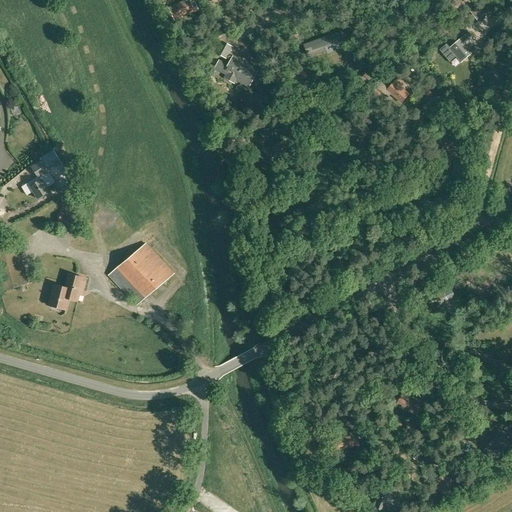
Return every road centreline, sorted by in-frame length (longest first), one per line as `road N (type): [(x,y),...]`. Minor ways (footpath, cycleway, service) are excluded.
road 1 (unclassified): [(204,381),(511,214)]
road 2 (track): [(270,346),(347,422),(413,443),(419,451),(404,499)]
road 3 (track): [(472,0),(444,19),(346,6),(250,40)]
road 4 (unclassified): [(204,381),(143,396),(0,358)]
road 5 (track): [(365,293),(420,356),(472,392),(511,401)]
road 6 (track): [(511,76),(478,194),(487,227)]
road 7 (residential): [(184,511),(200,472),(204,381)]
